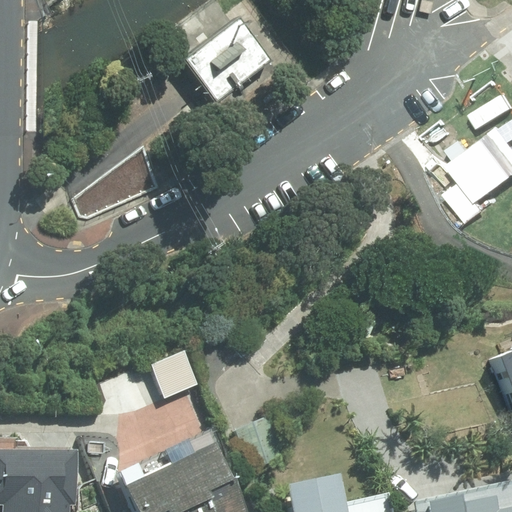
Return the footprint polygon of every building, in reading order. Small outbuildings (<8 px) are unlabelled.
[(206,106),(260,64),(226,23),(173,65),(206,106)] [(445,195),(466,223),(483,210),(474,199),(511,170),(511,145),(500,129),(450,166),(462,183),(445,195)] [(156,189),(137,146),(70,198),(79,218),(88,218),(156,189)] [(511,343),(484,356),(511,417),(511,343)] [(176,353),(143,366),(157,402),(190,389),(176,353)] [(200,444),(110,487),(122,511),(237,511),(221,477),(217,479),(200,444)] [(62,511),(63,451),(0,451),(0,511),(62,511)] [(331,511),(324,476),(273,487),(278,511),(331,511)] [(417,503),(418,511),(511,511),(511,503),(484,509),(482,498),(445,506),(444,497),(417,503)]
